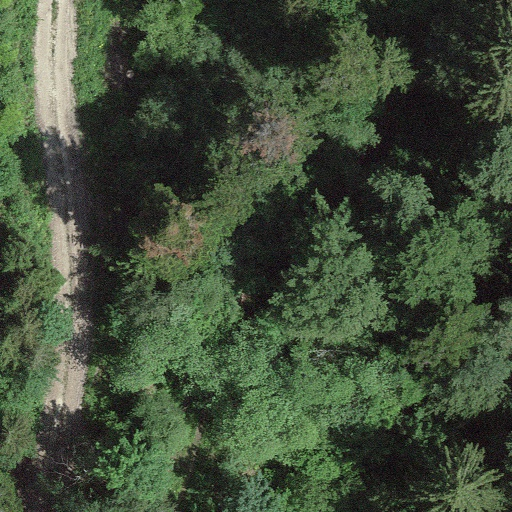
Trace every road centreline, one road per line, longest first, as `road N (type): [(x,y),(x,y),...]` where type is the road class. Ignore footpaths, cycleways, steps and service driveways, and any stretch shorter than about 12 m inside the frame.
road 1 (track): [(161,511),(230,337),(430,59),(498,0)]
road 2 (track): [(47,511),(62,449),(71,272),(61,0)]
